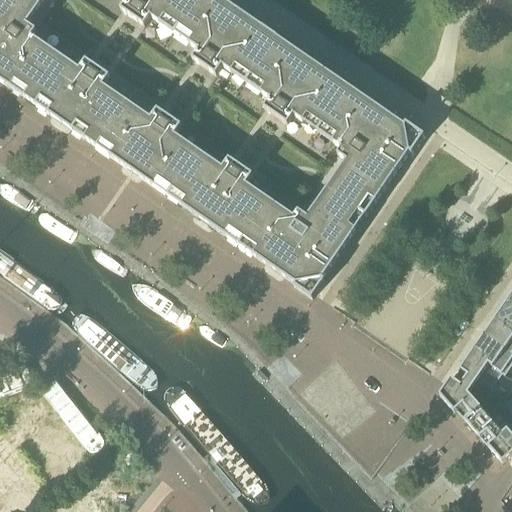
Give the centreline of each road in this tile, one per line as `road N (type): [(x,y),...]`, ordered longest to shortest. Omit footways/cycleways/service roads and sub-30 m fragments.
road 1 (residential): [(511,178),(256,0)]
road 2 (unclassified): [(192,479),(51,339),(0,304)]
